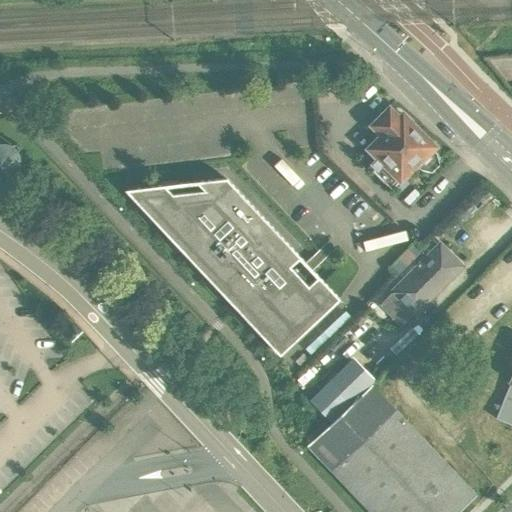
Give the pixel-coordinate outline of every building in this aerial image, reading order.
[(420,169),(431,172),(439,164),(436,153),(432,149),(435,146),(402,114),(399,117),(389,108),(371,125),(381,135),(365,151),(372,160),(369,164),(373,168),(371,170),(390,190),(416,165),(420,169)] [(225,178),(124,190),(279,356),(339,300),(317,276),(307,286),(289,267),(299,257),(225,178)] [(379,305),(401,326),(461,266),(440,245),(392,292),(379,305)] [(511,380),(497,419),(511,425),(511,351),(507,364),(511,366),(511,380)] [(310,397),(308,399),(330,422),(374,379),(352,356),(310,397)] [(307,445),(370,511),(457,511),(476,495),(372,384),(307,445)]
